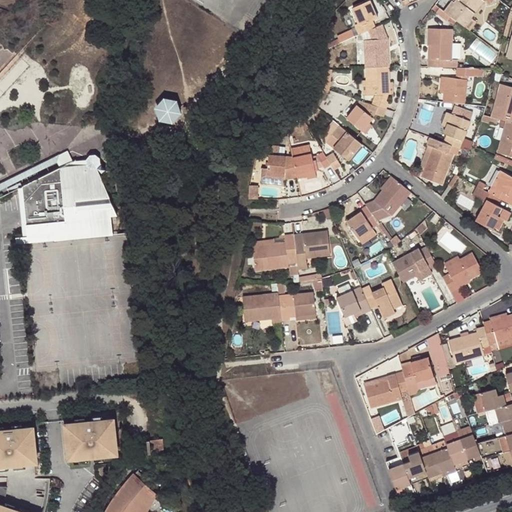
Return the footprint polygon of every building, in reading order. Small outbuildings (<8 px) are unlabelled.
[(359,26),(355,28),(359,35),(375,28),(372,20),(377,18),(368,0),(367,0),(351,8),(352,10),(359,26)] [(440,7),(444,11),(451,0),(454,2),(455,0),(444,0),(442,3),(438,0),(435,4),(439,7),(440,7)] [(455,0),(454,2),(451,0),(444,11),(450,16),(463,26),(470,17),(483,0),(482,0),(455,0)] [(447,20),(450,16),(444,11),(440,7),(436,12),(447,20)] [(348,12),(355,28),(359,26),(352,10),(348,12)] [(476,21),(470,17),(463,26),(469,30),(476,21)] [(358,40),(364,40),(365,53),(366,68),(388,67),(387,39),(373,40),(373,37),(385,32),(382,25),(375,28),(359,35),(357,36),(357,40),(358,40)] [(434,45),(433,58),(429,58),(429,66),(458,68),(459,68),(459,59),(452,59),(453,42),(454,29),(428,28),(428,45),(429,45),(434,45)] [(339,43),(354,37),(352,31),(337,37),(338,39),(339,43)] [(477,38),(471,48),(492,62),(498,52),(477,38)] [(327,49),(339,43),(338,39),(325,45),(327,49)] [(326,69),(330,69),(325,51),(321,52),(326,69)] [(366,68),(367,80),(367,95),(375,94),(387,94),(390,94),(389,82),(388,67),(366,68)] [(459,76),(469,77),(469,76),(483,77),(484,69),(459,68),(458,68),(457,76),(459,76)] [(325,76),(323,87),(320,94),(314,104),(320,109),(326,97),(325,97),(329,90),(330,90),(333,69),(330,69),(326,69),(325,76)] [(447,78),(445,95),(444,102),(466,105),(469,80),(459,79),(447,78)] [(511,87),(500,84),(492,117),(499,119),(506,121),(511,122),(511,87)] [(177,121),(179,98),(158,96),(156,119),(177,121)] [(385,100),(374,97),(371,104),(385,109),(388,101),(385,100)] [(339,112),(345,118),(357,105),(350,99),(339,112)] [(345,118),(361,131),(367,124),(375,115),(383,116),(385,109),(371,104),(366,102),(363,111),(357,105),(345,118)] [(321,110),(320,109),(314,104),(311,108),(318,114),(321,110)] [(455,116),(467,121),(468,117),(457,112),(455,116)] [(446,129),(451,115),(447,113),(442,127),(446,129)] [(456,147),(460,149),(470,122),(467,121),(455,116),(451,115),(446,129),(444,136),(446,137),(444,143),(456,147)] [(498,152),(511,155),(511,122),(506,121),(498,152)] [(370,127),(367,124),(361,131),(364,134),(370,127)] [(333,149),(335,151),(345,159),(346,159),(352,152),(353,154),(362,144),(339,125),(332,135),(339,141),(333,149)] [(427,146),(428,147),(432,148),(424,169),(421,177),(442,185),(456,147),(444,143),(430,138),(427,146)] [(269,155),(284,156),(285,148),(279,147),(279,146),(267,145),(258,157),(268,157),(269,155)] [(297,178),(297,180),(307,178),(306,173),(315,172),(314,169),(312,158),(310,146),(291,150),(292,157),(297,178)] [(424,169),(432,148),(428,147),(421,167),(424,169)] [(339,164),(345,159),(335,151),(333,154),(339,164)] [(86,163),(90,166),(96,165),(99,161),(98,157),(94,153),(89,154),(86,158),(86,163)] [(326,157),(323,153),(316,157),(321,167),(322,169),(330,165),(326,157)] [(495,156),(511,162),(511,159),(496,153),(495,156)] [(340,165),(339,164),(333,154),(326,157),(330,165),(333,170),(340,165)] [(269,155),(268,157),(267,169),(261,169),(260,183),(276,185),(277,177),(285,177),(284,180),(285,180),(297,178),(292,157),(284,156),(269,155)] [(511,162),(495,156),(493,159),(511,166),(511,162)] [(314,169),(321,167),(316,157),(312,158),(314,169)] [(22,184),(27,233),(111,225),(110,212),(116,211),(96,165),(90,166),(86,163),(61,165),(22,184)] [(511,176),(500,170),(488,192),(500,199),(511,205),(511,176)] [(316,178),(315,172),(306,173),(307,178),(307,180),(316,178)] [(454,174),(448,185),(451,187),(458,176),(454,174)] [(383,186),(386,189),(388,190),(397,180),(391,176),(383,186)] [(277,177),(276,185),(284,186),(284,180),(285,177),(277,177)] [(366,206),(378,224),(380,222),(391,215),(392,216),(411,192),(397,180),(388,190),(386,189),(376,201),(366,206)] [(486,184),(479,181),(476,186),(483,190),(486,184)] [(248,199),(252,199),(257,199),(258,186),(249,185),(248,199)] [(502,220),(505,221),(511,212),(497,205),(500,199),(488,192),(483,190),(476,186),(471,196),(484,203),(474,221),(492,230),(493,227),(498,218),(502,220)] [(366,206),(360,210),(362,213),(354,218),(348,222),(359,239),(373,229),(376,227),(379,225),(378,224),(366,206)] [(354,218),(362,213),(360,210),(352,215),(354,218)] [(498,218),(493,227),(497,230),(502,220),(498,218)] [(393,240),(380,222),(378,224),(379,225),(391,241),(393,240)] [(416,229),(420,236),(428,227),(423,222),(416,229)] [(111,225),(27,233),(27,240),(112,232),(111,225)] [(391,241),(379,225),(376,227),(388,243),(391,241)] [(377,234),(373,229),(359,239),(363,244),(377,234)] [(297,262),(298,269),(307,267),(306,259),(330,256),(328,231),(313,233),(313,235),(303,236),(303,233),(293,234),(297,262)] [(285,242),(273,243),(253,246),(252,246),(254,269),(288,265),(287,263),(297,262),(293,234),(284,235),(285,242)] [(428,266),(429,268),(436,265),(430,254),(427,249),(426,248),(420,251),(419,248),(391,262),(402,282),(417,275),(415,272),(428,266)] [(472,253),(459,260),(447,267),(449,272),(442,276),(451,292),(458,288),(456,286),(469,279),(469,280),(483,272),(472,253)] [(444,263),(447,267),(459,260),(457,256),(444,263)] [(297,262),(287,263),(288,265),(289,276),(299,274),(298,269),(297,262)] [(431,272),(429,268),(428,266),(415,272),(417,275),(419,279),(431,272)] [(314,292),(322,291),(321,278),(312,280),(314,292)] [(395,312),(394,309),(391,304),(400,300),(390,279),(380,284),(382,288),(371,292),(369,288),(368,286),(361,289),(371,309),(378,305),(384,318),(395,312)] [(470,281),(469,280),(469,279),(456,286),(458,288),(470,281)] [(371,292),(382,288),(380,284),(369,288),(371,292)] [(362,313),(371,309),(361,289),(360,286),(336,297),(344,316),(360,309),(362,313)] [(464,299),(458,288),(451,292),(457,303),(464,299)] [(271,317),(271,320),(271,323),(281,322),(281,320),(278,295),(278,292),(272,293),(242,296),(245,322),(258,321),(258,318),(271,317)] [(281,320),(288,320),(288,317),(288,314),(294,313),(294,316),(314,314),(312,292),(278,295),(281,320)] [(400,300),(391,304),(394,309),(402,305),(400,300)] [(355,316),(362,313),(360,309),(344,316),(342,317),(346,326),(357,321),(355,316)] [(489,318),(490,321),(508,316),(507,312),(489,318)] [(511,314),(508,316),(490,321),(483,323),(484,326),(489,344),(496,342),(511,337),(511,314)] [(489,344),(484,326),(476,328),(477,332),(468,334),(461,337),(448,340),(454,363),(484,355),(482,347),(489,345),(489,344)] [(436,369),(447,366),(444,356),(442,348),(438,332),(427,338),(432,357),(433,357),(436,369)] [(511,341),(511,337),(496,342),(497,346),(511,341)] [(415,389),(418,389),(416,382),(433,377),(428,357),(418,360),(413,362),(409,363),(409,364),(401,367),(402,372),(408,390),(409,396),(416,393),(415,389)] [(408,390),(402,372),(385,376),(386,380),(363,386),(370,408),(401,398),(399,393),(408,390)] [(433,377),(416,382),(418,389),(434,383),(433,377)] [(496,388),(480,392),(486,410),(494,408),(507,404),(503,393),(498,394),(496,388)] [(511,394),(511,390),(503,393),(507,404),(511,402),(511,394)] [(486,410),(480,392),(472,394),(477,413),(486,410)] [(511,402),(507,404),(494,408),(498,422),(502,420),(511,417),(511,402)] [(436,414),(433,404),(426,407),(429,416),(436,414)] [(490,424),(498,422),(494,408),(486,410),(490,424)] [(117,445),(114,416),(64,422),(67,450),(70,450),(71,458),(89,456),(88,452),(93,452),(93,455),(114,453),(113,445),(117,445)] [(506,434),(511,431),(511,417),(502,420),(506,434)] [(34,425),(0,428),(0,465),(9,464),(8,461),(13,460),(14,464),(35,462),(34,454),(37,453),(34,425)] [(471,429),(470,425),(457,431),(460,439),(473,434),(471,429)] [(445,440),(447,444),(460,439),(457,431),(444,435),(445,440)] [(511,431),(506,434),(476,442),(481,458),(487,472),(511,464),(511,431)] [(476,442),(473,434),(460,439),(467,460),(474,457),(475,460),(481,458),(476,442)] [(151,439),(152,453),(166,452),(164,438),(151,439)] [(448,447),(455,468),(461,465),(460,462),(467,460),(460,439),(447,444),(448,447)] [(431,445),(434,452),(448,447),(447,444),(445,440),(431,445)] [(401,455),(403,463),(410,461),(408,455),(419,450),(417,445),(400,452),(401,455)] [(434,452),(431,445),(419,450),(421,458),(434,452)] [(434,452),(442,475),(449,473),(449,470),(455,468),(448,447),(434,452)] [(408,455),(410,461),(403,463),(409,479),(427,472),(421,458),(419,450),(408,455)] [(427,472),(428,477),(436,475),(437,477),(442,475),(434,452),(421,458),(427,472)] [(386,461),(399,497),(413,491),(411,484),(409,479),(403,463),(401,455),(397,457),(386,461)] [(158,498),(154,495),(156,491),(155,492),(153,493),(151,494),(148,495),(146,495),(143,495),(141,495),(139,494),(137,492),(135,491),(133,489),(132,486),(131,484),(131,482),(131,479),(132,477),(133,474),(134,472),(133,472),(123,484),(118,491),(114,498),(105,511),(151,511),(147,509),(149,504),(153,506),(156,506),(159,505),(160,502),(159,499),(158,498)] [(155,492),(156,491),(134,472),(133,474),(132,477),(131,479),(131,482),(131,484),(132,486),(133,489),(135,491),(137,492),(139,494),(141,495),(143,495),(146,495),(148,495),(151,494),(153,493),(155,492)] [(428,477),(427,472),(409,479),(411,484),(428,477)] [(26,511),(18,509),(16,511),(13,511),(14,508),(3,504),(6,486),(0,485),(0,511),(26,511)]
